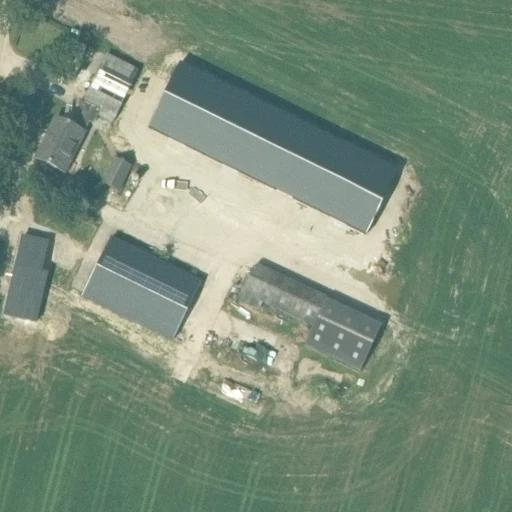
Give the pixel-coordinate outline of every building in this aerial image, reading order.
[(106,120),(132,68),(107,56),(82,108),(98,116),(106,120)] [(364,233),(394,172),(181,68),(178,73),(151,128),(364,233)] [(72,128),(56,120),(36,161),(63,174),(83,134),(84,135),(92,119),(96,121),(98,116),(82,108),(72,128)] [(119,193),(131,167),(115,159),(102,185),(119,193)] [(42,275),(54,246),(30,237),(0,311),(29,324),(48,278),(42,275)] [(202,284),(129,248),(111,239),(82,298),(173,343),(202,284)] [(314,328),(326,302),(254,269),(242,294),(314,328)] [(381,327),(326,302),(314,328),(305,347),(360,372),(381,327)]
